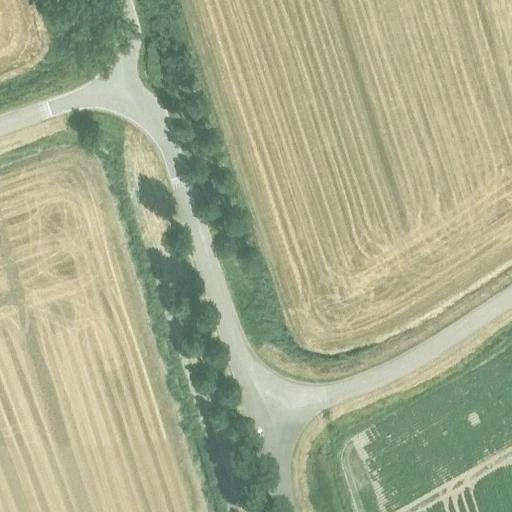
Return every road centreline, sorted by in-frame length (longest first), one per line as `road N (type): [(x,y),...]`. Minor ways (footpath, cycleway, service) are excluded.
road 1 (tertiary): [(260,419),(157,127),(126,86)]
road 2 (tertiary): [(511,296),(428,352),(260,419)]
road 3 (tertiary): [(0,127),(126,86)]
